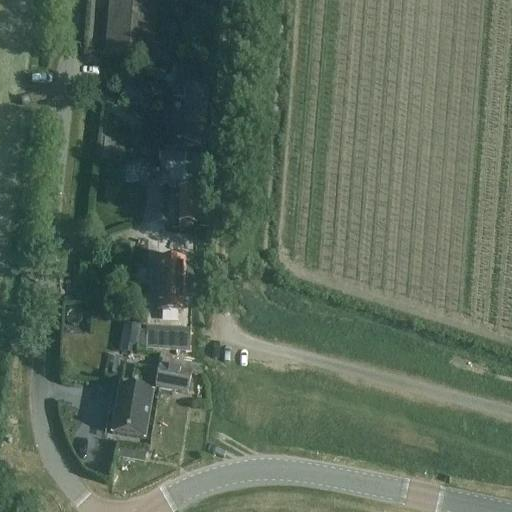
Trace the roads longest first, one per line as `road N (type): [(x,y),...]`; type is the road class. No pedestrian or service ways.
road 1 (unclassified): [(511,413),(340,371),(215,327),(221,0)]
road 2 (residential): [(96,511),(49,454),(38,387),(74,0)]
road 3 (tertiary): [(146,511),(223,478),(289,470),(493,511)]
